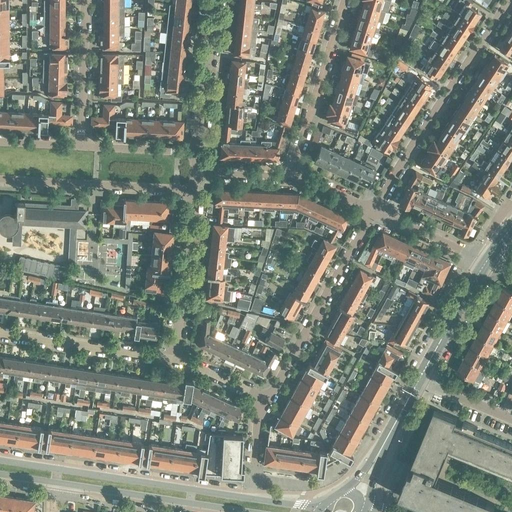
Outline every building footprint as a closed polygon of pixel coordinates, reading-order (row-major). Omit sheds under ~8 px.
[(0,0),(0,8),(9,9),(8,0),(0,0)] [(239,0),(238,15),(252,17),(253,8),(261,9),(261,4),(253,3),(253,0),(239,0)] [(363,0),(363,4),(379,9),(380,6),(382,7),(383,0),(363,0)] [(474,22),(480,12),(479,13),(470,6),(472,3),(466,0),(465,0),(464,2),(461,0),(459,0),(453,9),(459,13),(474,22)] [(168,13),(189,16),(190,5),(177,4),(177,5),(169,4),(168,13)] [(318,6),(311,4),(311,6),(306,5),(305,10),(302,10),(301,15),(304,15),(322,21),(325,10),(319,8),(317,7),(318,6)] [(360,10),(358,14),(376,20),(381,21),(385,10),(379,9),(363,4),(361,11),(360,10)] [(64,16),(64,6),(44,6),(44,16),(64,16)] [(124,7),(104,7),(104,16),(124,17),(124,7)] [(0,19),(9,19),(9,9),(0,8),(0,19)] [(167,23),(188,25),(189,16),(168,13),(167,23)] [(474,22),(459,13),(456,18),(454,17),(452,21),(453,22),(458,25),(459,25),(462,27),(461,27),(468,32),(475,23),(474,22)] [(373,27),(376,20),(358,14),(357,20),(358,20),(356,26),(380,33),(381,29),(373,27)] [(258,17),(252,17),(238,15),(237,25),(257,27),(258,17)] [(319,31),(322,21),(304,15),(303,16),(302,20),(306,21),(304,26),(319,31)] [(44,16),(44,25),(64,25),(64,16),(44,16)] [(104,25),(124,26),(124,17),(104,16),(104,25)] [(0,19),(0,30),(9,30),(9,19),(0,19)] [(456,37),(461,41),(467,32),(468,33),(468,32),(461,27),(462,27),(459,25),(458,25),(453,22),(449,28),(443,24),(438,21),(436,24),(446,32),(447,31),(452,35),(453,34),(456,36),(456,37)] [(166,33),(187,35),(188,25),(167,23),(166,33)] [(415,24),(410,35),(415,38),(422,28),(415,24)] [(44,35),(50,35),(64,35),(64,34),(64,25),(44,25),(44,35)] [(104,34),(118,35),(124,35),(124,26),(104,25),(104,34)] [(237,25),(236,35),(256,37),(257,27),(237,25)] [(319,31),(304,26),(302,32),(299,31),(297,35),(316,41),(319,31)] [(356,26),(354,32),(353,32),(352,36),(365,40),(369,42),(371,36),(378,38),(378,36),(381,37),(382,33),(380,33),(356,26)] [(409,31),(402,29),(399,39),(404,41),(409,31)] [(0,41),(9,41),(9,30),(0,30),(0,41)] [(449,46),(455,50),(461,41),(456,37),(456,36),(453,34),(452,35),(447,31),(446,32),(440,41),(446,44),(446,43),(449,45),(449,46)] [(165,42),(186,45),(187,35),(166,33),(165,42)] [(50,35),(50,40),(50,47),(68,47),(68,34),(64,34),(64,35),(50,35)] [(118,47),(118,35),(104,34),(100,34),(100,47),(118,47)] [(141,36),(134,35),(134,43),(131,43),(131,51),(140,51),(141,36)] [(236,35),(235,44),(255,46),(256,37),(236,35)] [(299,41),(297,48),(312,53),(316,41),(297,35),(296,40),(299,41)] [(366,50),(369,42),(365,40),(352,36),(349,43),(350,44),(349,48),(363,52),(362,54),(376,58),(378,54),(372,52),(373,50),(369,49),(368,50),(366,50)] [(443,56),(449,59),(455,50),(449,46),(449,45),(446,43),(446,44),(440,41),(435,37),(428,47),(434,51),(434,50),(440,53),(443,55),(443,56)] [(500,47),(499,47),(499,48),(511,56),(511,54),(511,43),(510,42),(511,40),(506,37),(503,42),(502,41),(498,46),(500,47)] [(0,41),(0,51),(9,52),(9,41),(0,41)] [(155,42),(151,41),(144,41),(143,50),(146,51),(152,51),(154,51),(155,42)] [(164,52),(185,54),(186,45),(165,42),(164,52)] [(235,44),(234,54),(239,54),(239,55),(240,56),(241,55),(254,56),(255,46),(235,44)] [(312,53),(297,48),(295,54),(292,53),(290,58),(309,64),(312,53)] [(437,65),(443,69),(449,59),(443,56),(443,55),(440,53),(434,50),(434,51),(431,56),(429,55),(427,59),(428,60),(429,60),(434,63),(434,62),(437,64),(437,65)] [(9,63),(9,52),(0,51),(0,62),(3,63),(4,63),(9,63)] [(67,53),(43,52),(43,62),(67,63),(67,53)] [(164,52),(162,62),(184,64),(185,54),(164,52)] [(100,63),(123,64),(124,54),(101,53),(100,63)] [(344,61),(342,65),(365,72),(368,62),(357,58),(347,55),(345,61),(344,61)] [(505,75),(507,72),(506,71),(506,70),(505,69),(508,64),(494,55),(494,56),(493,55),(490,60),(490,61),(488,64),(505,75)] [(420,62),(423,65),(420,69),(435,79),(443,69),(437,65),(437,64),(434,62),(434,63),(429,60),(428,60),(427,59),(423,56),(420,62)] [(292,64),(291,69),(306,73),(309,64),(290,58),(289,63),(292,64)] [(231,59),(230,70),(246,72),(246,67),(249,67),(249,61),(243,60),(243,59),(241,59),(241,60),(231,59)] [(404,71),(407,66),(399,60),(397,63),(395,65),(396,65),(404,71)] [(43,72),(66,72),(67,63),(43,62),(43,72)] [(184,64),(162,62),(161,71),(182,74),(184,64)] [(123,64),(100,63),(100,73),(123,73),(123,64)] [(485,68),(481,73),(495,82),(499,77),(501,78),(504,74),(488,64),(485,68)] [(363,79),(365,72),(342,65),(341,71),(342,71),(341,76),(367,85),(368,81),(363,79)] [(303,83),(306,73),(291,69),(289,74),(286,73),(284,78),(303,83)] [(230,70),(228,82),(247,84),(247,79),(245,79),(246,72),(230,70)] [(161,71),(160,81),(181,83),(182,74),(161,71)] [(49,81),(66,82),(66,72),(43,72),(43,82),(49,82),(49,81)] [(123,73),(100,73),(100,82),(118,83),(123,83),(123,73)] [(476,82),(492,92),(494,94),(496,90),(492,87),(495,82),(481,73),(477,79),(478,79),(476,82)] [(366,90),(367,85),(341,76),(339,82),(337,82),(336,87),(358,93),(359,88),(366,90)] [(410,84),(426,95),(428,95),(430,92),(429,90),(430,89),(429,88),(431,86),(416,76),(410,84)] [(286,83),(284,89),(300,93),(303,83),(284,78),(283,82),(286,83)] [(401,79),(400,80),(398,82),(398,83),(404,87),(407,82),(401,78),(401,79)] [(67,82),(66,82),(49,81),(49,82),(48,94),(66,95),(66,92),(67,92),(67,82)] [(170,97),(170,92),(180,93),(181,83),(160,81),(159,91),(160,91),(160,96),(170,97)] [(118,83),(100,82),(99,82),(99,92),(99,95),(117,96),(118,83)] [(246,89),(247,84),(228,82),(227,94),(243,95),(244,89),(246,89)] [(472,86),(469,91),(483,100),(487,95),(489,97),(492,92),(476,82),(473,86),(472,86)] [(410,84),(404,93),(420,104),(422,104),(424,102),(423,99),(426,95),(410,84)] [(350,103),(355,104),(361,107),(362,103),(356,101),(359,94),(358,93),(336,87),(334,92),(336,93),(334,98),(350,103)] [(297,103),(300,93),(284,89),(282,88),(280,93),(278,98),(297,103)] [(464,101),(479,111),(482,107),(480,106),(483,100),(469,91),(465,97),(466,97),(464,101)] [(420,104),(404,93),(398,103),(414,114),(414,113),(416,113),(417,111),(417,109),(420,104)] [(227,105),(229,106),(229,105),(244,106),(245,101),(243,101),(243,95),(227,94),(226,105),(227,105)] [(280,103),(278,109),(293,114),(297,103),(278,98),(277,102),(280,103)] [(350,103),(334,98),(332,103),(330,102),(328,108),(346,114),(350,103)] [(50,123),(70,124),(70,115),(61,115),(62,102),(51,101),(50,114),(50,123)] [(460,104),(457,109),(471,118),(474,114),(479,116),(482,112),(479,111),(464,101),(461,105),(460,104)] [(398,103),(392,112),(408,123),(410,123),(411,120),(411,118),(414,114),(398,103)] [(114,118),(115,105),(104,104),(103,117),(94,117),(93,126),(113,127),(113,118),(114,118)] [(226,115),(228,115),(246,117),(255,118),(255,113),(246,113),(247,106),(244,106),(229,105),(229,106),(227,105),(226,115)] [(511,110),(511,111),(505,106),(502,111),(507,114),(507,115),(511,119),(511,118),(511,110)] [(345,120),(346,114),(328,108),(326,114),(329,115),(327,120),(343,125),(343,130),(352,135),(356,138),(360,130),(352,128),(346,126),(348,121),(345,120)] [(282,126),(286,127),(289,128),(293,114),(278,109),(276,115),(273,114),(271,120),(281,123),(280,125),(282,126)] [(454,116),(452,118),(469,130),(471,126),(470,125),(468,124),(471,118),(457,109),(453,115),(454,116)] [(496,119),(501,122),(506,115),(500,111),(496,119)] [(17,112),(6,112),(5,130),(16,130),(17,112)] [(16,130),(27,131),(28,113),(17,112),(16,130)] [(407,123),(408,123),(392,112),(385,121),(401,132),(404,132),(405,129),(405,127),(407,123)] [(37,132),(39,114),(28,113),(27,131),(37,132)] [(48,123),(50,123),(50,114),(39,114),(37,132),(39,132),(39,131),(47,131),(48,123)] [(246,117),(228,115),(226,115),(225,129),(226,129),(226,133),(230,133),(230,132),(230,130),(231,125),(241,127),(242,120),(245,121),(246,117)] [(377,116),(374,120),(380,124),(383,120),(377,116)] [(123,137),(124,137),(125,118),(114,118),(113,118),(113,127),(115,127),(115,135),(123,136),(123,137)] [(135,137),(136,119),(125,118),(124,137),(125,137),(125,136),(135,137)] [(448,122),(445,127),(459,137),(462,132),(466,134),(469,130),(452,118),(449,123),(448,122)] [(136,119),(135,137),(146,137),(147,119),(136,119)] [(147,119),(146,137),(157,138),(158,120),(147,119)] [(508,132),(504,139),(511,143),(511,129),(509,128),(501,122),(496,119),(493,124),(497,127),(498,127),(501,129),(500,129),(506,133),(507,131),(508,132)] [(157,138),(168,139),(169,121),(158,120),(157,138)] [(168,139),(180,139),(182,139),(183,121),(169,121),(168,139)] [(385,121),(379,131),(396,143),(400,137),(399,136),(401,132),(385,121)] [(321,131),(325,133),(329,135),(331,129),(323,125),(321,131)] [(442,134),(440,137),(455,147),(457,144),(455,142),(459,137),(445,127),(441,133),(442,134)] [(392,150),(396,143),(379,131),(372,141),(388,152),(390,149),(392,150)] [(431,144),(447,154),(450,150),(452,151),(455,147),(440,137),(437,141),(435,139),(431,144)] [(243,158),(254,159),(255,144),(251,144),(251,142),(249,141),(250,138),(246,138),(245,141),(244,141),(243,158)] [(506,155),(510,158),(511,154),(511,143),(504,139),(504,138),(499,145),(497,148),(502,151),(503,151),(507,154),(506,155)] [(220,157),(232,158),(232,143),(230,143),(231,140),(223,139),(221,139),(220,157)] [(495,153),(491,158),(505,167),(508,163),(507,162),(510,158),(506,155),(507,154),(503,151),(502,151),(497,148),(491,144),(488,142),(483,139),(480,143),(495,153)] [(279,147),(281,141),(277,140),(274,148),(272,148),(272,143),(265,142),(264,160),(278,160),(278,154),(279,154),(279,147)] [(232,143),(232,158),(243,158),(244,141),(241,141),(241,144),(232,143)] [(254,159),(264,160),(265,142),(263,142),(263,145),(255,144),(254,159)] [(443,160),(447,154),(431,144),(427,151),(429,152),(427,156),(442,166),(445,161),(443,160)] [(320,164),(324,166),(332,151),(321,145),(314,161),(315,162),(320,164)] [(369,153),(368,154),(379,159),(382,153),(371,147),(369,153)] [(469,157),(473,160),(480,150),(476,147),(469,157)] [(335,171),(342,155),(332,151),(324,166),(326,167),(325,167),(331,169),(335,171)] [(357,151),(354,157),(359,160),(361,155),(362,155),(362,153),(357,151)] [(353,160),(342,155),(335,171),(340,173),(344,176),(344,175),(345,176),(353,160)] [(442,166),(427,156),(425,159),(424,159),(421,164),(421,165),(438,176),(442,171),(443,172),(446,168),(442,166)] [(494,173),(499,175),(500,173),(501,173),(505,167),(491,158),(488,163),(484,160),(481,164),(490,170),(489,171),(494,174),(494,173)] [(359,163),(353,160),(345,176),(346,176),(351,179),(351,178),(356,180),(364,163),(360,161),(359,163)] [(486,174),(482,179),(497,190),(500,185),(496,182),(497,180),(496,180),(499,175),(494,173),(494,174),(489,171),(490,170),(481,164),(480,166),(475,162),(472,165),(481,171),(486,174)] [(364,163),(356,180),(361,182),(361,183),(365,185),(366,184),(367,185),(375,168),(364,163)] [(418,181),(420,180),(422,175),(415,171),(407,184),(407,185),(405,191),(399,205),(408,208),(410,204),(417,189),(416,189),(413,187),(417,180),(418,181)] [(422,175),(420,180),(431,185),(433,180),(422,175)] [(493,195),(497,190),(482,179),(475,190),(488,198),(491,194),(493,195)] [(430,213),(434,215),(434,216),(440,219),(447,202),(441,199),(448,184),(444,182),(437,198),(435,202),(434,202),(431,207),(433,208),(430,213)] [(417,186),(416,189),(417,189),(410,204),(414,206),(413,206),(419,209),(426,192),(421,190),(423,186),(419,184),(417,186)] [(462,185),(459,190),(469,194),(471,189),(462,185)] [(426,211),(430,213),(433,208),(431,207),(434,202),(435,202),(437,198),(440,189),(436,187),(435,190),(428,187),(426,192),(419,209),(425,212),(426,211)] [(223,209),(227,209),(228,202),(227,202),(227,196),(229,196),(229,190),(216,189),(215,206),(219,206),(218,224),(222,224),(223,209)] [(238,213),(238,206),(239,190),(229,190),(229,196),(227,196),(227,202),(228,202),(227,209),(227,213),(238,213)] [(243,210),(248,210),(249,191),(239,190),(238,206),(243,206),(243,210)] [(259,191),(249,191),(248,210),(252,210),(253,207),(258,207),(259,191)] [(270,192),(259,191),(258,207),(264,207),(264,211),(269,211),(270,192)] [(283,193),(270,192),(269,211),(274,211),(274,208),(282,208),(283,193)] [(283,193),(282,208),(282,213),(292,214),(292,212),(294,209),(294,203),(298,194),(298,193),(283,193)] [(460,227),(458,231),(459,231),(460,228),(461,228),(467,211),(458,207),(460,203),(463,204),(467,195),(463,193),(460,199),(455,212),(454,211),(452,216),(454,217),(452,222),(451,222),(451,223),(454,224),(454,225),(460,227)] [(310,199),(298,194),(294,203),(294,209),(292,212),(297,214),(298,210),(303,213),(310,199)] [(454,205),(447,202),(440,219),(446,221),(451,223),(451,222),(452,222),(454,217),(452,216),(454,211),(455,212),(460,199),(456,197),(454,200),(456,201),(454,205)] [(470,227),(472,223),(473,222),(474,222),(476,217),(477,217),(477,216),(484,206),(477,200),(472,197),(467,211),(461,228),(460,228),(459,231),(467,235),(467,234),(468,235),(472,227),(470,227)] [(99,221),(114,222),(115,200),(101,199),(99,221)] [(127,199),(122,199),(122,200),(115,200),(114,222),(126,222),(127,199)] [(130,218),(138,218),(139,200),(127,199),(126,222),(126,223),(130,224),(130,218)] [(310,199),(303,213),(308,215),(307,218),(311,220),(319,203),(310,199)] [(151,201),(139,200),(138,218),(150,219),(151,201)] [(24,223),(30,223),(70,225),(76,226),(76,227),(85,227),(86,211),(78,211),(78,201),(71,201),(71,206),(25,203),(25,202),(17,202),(16,207),(12,207),(12,213),(14,213),(14,216),(13,216),(12,215),(11,215),(9,214),(8,214),(6,214),(5,214),(4,215),(3,215),(1,216),(1,217),(0,217),(0,231),(0,232),(1,233),(2,234),(3,234),(5,235),(6,235),(7,235),(8,235),(10,235),(11,235),(12,235),(13,234),(14,233),(15,233),(16,232),(16,231),(17,230),(18,229),(18,228),(18,226),(19,224),(24,224),(24,223)] [(163,201),(151,201),(150,219),(162,219),(163,201)] [(162,219),(170,220),(174,220),(175,202),(163,201),(162,219)] [(329,207),(319,203),(311,220),(316,222),(317,219),(322,221),(329,207)] [(339,212),(329,207),(322,221),(327,223),(325,227),(330,229),(339,212)] [(328,240),(332,243),(338,231),(341,232),(345,224),(348,218),(349,216),(339,212),(330,229),(333,230),(328,240)] [(348,218),(345,224),(352,228),(355,222),(348,218)] [(228,225),(222,224),(218,224),(213,223),(212,233),(234,236),(235,227),(228,226),(228,225)] [(152,243),(172,245),(174,233),(169,232),(154,231),(152,243)] [(381,257),(383,251),(390,236),(382,232),(380,237),(378,236),(368,260),(366,259),(364,263),(373,267),(375,263),(373,262),(376,255),(381,257)] [(235,236),(234,236),(212,233),(211,244),(226,246),(226,240),(234,241),(235,236)] [(314,238),(310,245),(317,248),(330,255),(336,245),(332,243),(328,240),(320,235),(317,239),(314,238)] [(386,261),(390,263),(396,249),(397,250),(399,245),(398,245),(400,240),(390,236),(383,251),(391,254),(390,258),(388,257),(386,261)] [(396,256),(404,260),(411,245),(400,240),(398,245),(399,245),(397,250),(396,249),(390,263),(394,265),(396,260),(394,260),(396,256)] [(152,243),(151,255),(171,257),(172,245),(152,243)] [(225,251),(226,246),(211,244),(209,255),(228,257),(229,251),(225,251)] [(419,254),(421,249),(411,245),(404,260),(410,263),(409,266),(406,270),(411,272),(414,267),(415,265),(417,259),(418,259),(421,255),(419,254)] [(325,265),(330,255),(317,248),(314,253),(310,252),(308,256),(325,265)] [(432,254),(421,249),(419,254),(421,255),(418,259),(417,259),(415,265),(414,267),(423,271),(424,269),(432,254)] [(260,253),(257,260),(263,262),(264,260),(265,255),(260,254),(260,253)] [(425,293),(441,258),(432,254),(424,269),(423,271),(418,282),(415,288),(425,293)] [(147,267),(170,269),(171,257),(151,255),(150,267),(147,266),(147,267)] [(209,255),(208,265),(223,266),(223,267),(230,267),(232,257),(228,257),(209,255)] [(17,268),(23,270),(44,274),(64,279),(67,268),(67,267),(20,256),(17,268)] [(320,274),(325,265),(308,256),(306,260),(309,262),(306,267),(320,274)] [(450,262),(441,258),(425,293),(434,298),(443,277),(450,262)] [(208,277),(210,278),(224,279),(230,280),(231,274),(223,273),(223,267),(223,266),(208,265),(207,277),(208,277)] [(146,279),(166,281),(168,281),(168,274),(169,274),(170,269),(147,267),(146,279)] [(315,283),(320,274),(306,267),(303,272),(300,270),(298,274),(315,283)] [(369,273),(360,268),(354,279),(367,286),(371,280),(374,282),(376,277),(370,274),(371,273),(369,272),(369,273)] [(299,280),(296,285),(309,293),(315,283),(298,274),(296,278),(299,280)] [(207,288),(209,288),(227,290),(228,289),(228,284),(224,284),(224,279),(210,278),(208,277),(207,288)] [(415,288),(418,282),(409,278),(406,283),(415,288)] [(166,295),(168,281),(166,281),(146,279),(144,293),(166,295)] [(364,291),(367,286),(354,279),(349,288),(365,297),(367,293),(364,291)] [(57,288),(67,290),(69,285),(64,284),(58,282),(57,288)] [(309,293),(296,285),(290,295),(301,301),(303,302),(304,303),(309,293)] [(231,290),(228,289),(227,290),(209,288),(207,288),(205,300),(222,302),(222,300),(230,301),(231,290)] [(349,288),(343,298),(357,305),(360,300),(363,302),(365,297),(349,288)] [(511,307),(511,292),(504,288),(497,299),(511,307)] [(422,298),(409,291),(406,296),(412,299),(409,305),(423,313),(429,303),(421,299),(422,298)] [(288,294),(284,303),(298,311),(303,302),(301,301),(290,295),(288,294)] [(5,312),(16,314),(18,299),(12,299),(13,296),(7,295),(5,312)] [(236,308),(248,310),(251,300),(240,298),(239,297),(236,308)] [(263,300),(255,297),(253,303),(251,309),(259,312),(263,300)] [(393,300),(387,297),(382,306),(388,310),(393,300)] [(24,300),(18,299),(16,314),(27,316),(30,298),(24,298),(24,300)] [(35,299),(30,298),(27,316),(38,317),(40,303),(35,302),(35,299)] [(357,305),(343,298),(338,308),(339,308),(353,317),(354,315),(352,314),(357,305)] [(511,310),(511,307),(497,299),(491,311),(507,320),(511,310)] [(46,304),(40,303),(38,317),(49,319),(52,302),(46,301),(46,304)] [(52,302),(49,319),(65,321),(67,307),(57,305),(57,303),(52,302)] [(294,319),(298,311),(284,303),(279,311),(283,313),(283,314),(285,315),(294,319)] [(417,324),(423,313),(409,305),(405,312),(402,310),(400,315),(403,316),(417,324)] [(65,321),(69,322),(80,324),(82,307),(77,306),(76,308),(67,307),(65,321)] [(391,311),(388,310),(382,306),(378,314),(384,315),(389,315),(391,311)] [(80,324),(90,325),(93,311),(86,310),(87,307),(82,307),(80,324)] [(334,317),(335,318),(348,326),(353,318),(353,317),(339,308),(334,317)] [(101,327),(103,313),(93,311),(90,325),(101,327)] [(507,320),(491,311),(484,323),(500,332),(507,320)] [(101,327),(112,328),(114,314),(103,313),(101,327)] [(112,328),(123,330),(125,316),(114,314),(112,328)] [(246,314),(240,326),(246,329),(250,331),(257,316),(246,314)] [(125,316),(123,330),(133,332),(133,333),(134,333),(136,318),(125,316)] [(136,318),(134,333),(133,336),(145,338),(147,323),(148,318),(140,316),(140,318),(136,318)] [(403,316),(397,326),(412,334),(417,324),(403,316)] [(343,335),(348,326),(335,318),(334,317),(328,327),(343,335)] [(210,321),(203,320),(202,331),(196,344),(198,344),(197,345),(206,349),(212,335),(208,333),(210,321)] [(154,324),(147,323),(145,338),(156,339),(159,323),(154,322),(154,324)] [(500,332),(484,323),(478,335),(493,343),(500,332)] [(406,345),(412,334),(397,326),(394,333),(393,332),(388,341),(394,344),(397,339),(406,345)] [(338,344),(343,335),(328,327),(323,336),(338,344)] [(268,336),(265,343),(272,346),(272,345),(273,346),(274,345),(279,348),(284,339),(262,328),(260,332),(268,336)] [(212,335),(206,349),(216,353),(222,340),(212,335)] [(471,347),(487,355),(493,343),(478,335),(471,347)] [(367,339),(365,338),(361,337),(358,343),(363,346),(367,339)] [(319,350),(335,359),(342,348),(326,339),(319,350)] [(222,340),(216,353),(225,358),(232,344),(222,340)] [(381,355),(396,364),(403,352),(387,343),(381,355)] [(232,344),(225,358),(235,362),(241,349),(232,344)] [(241,349),(235,362),(245,367),(251,353),(247,351),(248,349),(243,346),(241,349)] [(480,367),(487,355),(471,347),(465,358),(480,367)] [(271,363),(276,353),(271,350),(266,360),(261,358),(255,371),(263,375),(265,376),(271,363)] [(319,350),(314,360),(330,369),(335,359),(319,350)] [(261,358),(251,353),(245,367),(255,371),(261,358)] [(396,364),(381,355),(375,364),(394,374),(397,369),(394,367),(396,364)] [(8,373),(10,358),(0,357),(0,359),(0,376),(2,377),(3,372),(8,373)] [(20,360),(10,358),(8,373),(14,373),(13,379),(17,379),(20,360)] [(458,370),(474,379),(480,367),(465,358),(458,370)] [(22,374),(28,375),(30,361),(20,360),(17,379),(21,380),(22,374)] [(310,362),(306,368),(325,378),(330,369),(314,360),(312,364),(310,362)] [(37,381),(40,363),(30,361),(28,375),(27,381),(32,381),(31,385),(33,385),(33,387),(36,387),(37,381)] [(50,364),(40,363),(37,381),(42,381),(42,376),(48,377),(50,364)] [(64,366),(60,366),(50,364),(48,377),(48,378),(53,379),(53,385),(58,385),(59,379),(62,380),(64,366)] [(394,374),(375,364),(375,365),(376,365),(371,374),(389,384),(394,374)] [(78,368),(68,367),(64,366),(62,380),(66,380),(65,386),(69,387),(70,382),(75,382),(78,368)] [(85,389),(88,370),(78,368),(75,382),(75,388),(85,389)] [(301,377),(319,387),(324,378),(325,378),(306,368),(301,377)] [(98,371),(88,370),(85,389),(95,391),(96,386),(98,371)] [(105,392),(108,373),(98,371),(96,386),(101,386),(100,392),(105,392)] [(116,389),(118,374),(108,373),(105,392),(108,393),(109,387),(116,389)] [(127,376),(118,374),(116,389),(120,389),(120,395),(124,396),(127,376)] [(389,384),(371,374),(366,384),(383,393),(389,384)] [(129,391),(139,392),(141,378),(127,376),(124,396),(128,396),(129,391)] [(301,377),(296,387),(314,396),(319,387),(301,377)] [(154,380),(145,378),(141,378),(139,392),(148,394),(147,399),(152,400),(154,380)] [(164,381),(154,380),(152,400),(161,401),(162,396),(164,381)] [(191,400),(196,402),(202,389),(193,385),(193,381),(185,380),(184,383),(184,384),(182,394),(184,394),(183,399),(191,400)] [(168,402),(172,402),(175,383),(164,381),(162,396),(169,397),(168,402)] [(184,394),(182,394),(184,384),(175,383),(172,402),(176,403),(176,398),(183,399),(184,394)] [(361,393),(378,403),(383,393),(366,384),(361,393)] [(296,387),(291,396),(308,406),(314,396),(296,387)] [(201,420),(205,413),(213,394),(204,390),(198,403),(203,406),(197,418),(201,420)] [(355,403),(373,412),(378,403),(361,393),(355,403)] [(222,399),(213,394),(205,413),(208,414),(211,409),(216,412),(222,399)] [(286,406),(303,415),(308,406),(291,396),(286,406)] [(218,430),(219,430),(232,403),(222,399),(216,412),(221,414),(219,419),(221,420),(219,425),(220,425),(218,430)] [(241,407),(232,403),(219,430),(226,430),(227,426),(226,425),(229,418),(238,422),(241,416),(238,414),(238,413),(241,407)] [(373,412),(355,403),(350,412),(368,422),(373,412)] [(286,406),(280,415),(298,425),(303,415),(286,406)] [(511,471),(511,444),(476,430),(478,427),(463,421),(463,422),(462,424),(456,422),(457,419),(434,409),(411,465),(415,467),(412,474),(408,472),(399,495),(439,511),(491,511),(495,504),(487,501),(487,502),(486,504),(425,479),(427,476),(433,479),(448,441),(454,443),(453,447),(511,471)] [(368,422),(350,412),(345,422),(362,431),(368,422)] [(278,427),(288,432),(292,435),(298,425),(280,415),(275,425),(276,426),(278,427)] [(19,424),(7,422),(4,443),(8,444),(10,443),(16,444),(19,424)] [(340,431),(357,441),(362,431),(345,422),(340,431)] [(31,426),(19,424),(16,444),(22,445),(23,446),(28,447),(31,426)] [(45,429),(43,429),(43,428),(31,426),(28,447),(32,447),(34,447),(40,448),(40,446),(43,447),(45,429)] [(53,451),(57,451),(60,430),(48,429),(48,430),(45,429),(43,447),(45,447),(45,448),(51,449),(53,451)] [(63,451),(69,452),(72,432),(60,430),(57,451),(61,452),(63,451)] [(335,440),(352,450),(357,441),(340,431),(335,440)] [(77,454),(81,455),(84,434),(72,432),(69,452),(75,453),(77,454)] [(209,433),(208,440),(207,453),(204,474),(234,476),(235,467),(231,466),(231,464),(231,454),(232,445),(233,435),(209,433)] [(87,455),(93,456),(96,436),(84,434),(81,455),(85,455),(87,455)] [(232,445),(242,445),(243,435),(233,435),(232,445)] [(100,458),(104,458),(108,438),(96,436),(93,456),(99,456),(100,458)] [(111,458),(117,459),(119,439),(108,438),(104,458),(109,459),(111,458)] [(124,461),(128,462),(131,441),(119,439),(117,459),(122,460),(124,461)] [(340,456),(345,459),(349,461),(353,455),(350,454),(352,450),(335,440),(329,450),(328,451),(332,460),(340,456)] [(141,462),(143,462),(146,445),(143,444),(144,443),(131,441),(128,462),(132,463),(134,462),(141,463),(141,462)] [(158,467),(161,446),(148,444),(148,445),(146,445),(143,462),(146,462),(145,464),(152,465),(153,466),(158,467)] [(231,454),(242,455),(242,445),(232,445),(231,454)] [(267,445),(264,463),(277,465),(279,447),(267,445)] [(170,467),(173,448),(161,446),(158,467),(162,467),(164,466),(170,467)] [(279,447),(277,465),(289,467),(291,449),(279,447)] [(177,469),(181,470),(185,449),(173,448),(170,467),(176,468),(177,469)] [(196,451),(185,449),(181,470),(186,471),(188,470),(193,471),(196,451)] [(291,449),(289,467),(301,468),(303,450),(291,449)] [(303,450),(301,468),(312,470),(315,452),(303,450)] [(204,475),(204,474),(207,453),(196,451),(193,471),(198,472),(197,474),(204,475)] [(323,474),(324,470),(325,464),(332,460),(328,451),(326,452),(319,451),(319,453),(315,452),(312,470),(317,471),(316,473),(323,474)] [(231,464),(241,465),(242,455),(231,454),(231,464)] [(241,465),(231,464),(231,466),(235,467),(234,476),(243,476),(244,469),(241,469),(241,465)] [(9,511),(12,497),(1,495),(0,504),(0,511),(9,511)] [(12,497),(9,511),(20,511),(23,498),(12,497)] [(34,500),(23,498),(20,511),(33,511),(34,506),(33,506),(34,500)]
